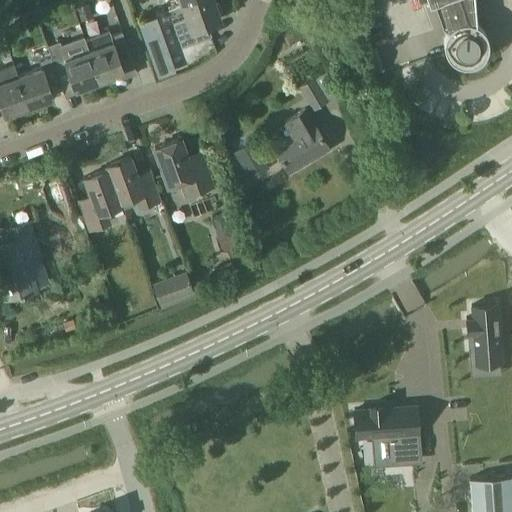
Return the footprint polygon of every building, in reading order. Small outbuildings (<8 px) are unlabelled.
[(214,0),(196,0),(181,5),(186,18),(172,22),(181,46),(188,44),(210,35),(206,21),(219,17),(214,0)] [(471,0),(427,0),(429,4),(434,2),(443,28),(444,27),(448,30),(447,32),(445,35),(445,37),(444,40),(444,42),(444,45),(445,47),(446,50),(447,52),(448,54),(449,55),(451,58),(452,59),(455,61),(457,61),(458,62),(462,63),(465,63),(469,63),(470,63),(472,62),(476,61),(479,59),(480,58),(482,56),(483,55),(484,53),(485,51),(486,50),(486,48),(487,46),(487,44),(487,42),(487,40),(487,38),(487,36),(486,34),(485,33),(484,31),(483,29),(482,28),(481,26),(479,25),(478,24),(474,22),(473,21),(471,0)] [(80,22),(92,18),(88,4),(76,9),(80,22)] [(48,13),(37,17),(39,22),(51,18),(49,12),(48,13)] [(174,71),(154,17),(136,23),(156,78),(174,71)] [(110,29),(84,38),(84,39),(85,39),(99,79),(124,71),(120,57),(131,53),(122,30),(112,34),(110,29)] [(60,41),(49,45),(53,56),(60,78),(71,74),(76,87),(99,79),(85,39),(84,39),(62,47),(61,44),(60,41)] [(43,66),(18,75),(29,105),(53,97),(48,82),(60,78),(53,56),(41,60),(43,66)] [(0,100),(5,114),(29,105),(18,75),(17,75),(13,63),(0,68),(0,100)] [(313,76),(298,85),(312,108),(327,100),(314,77),(313,76)] [(314,120),(313,121),(304,106),(284,118),(292,133),(283,139),(280,133),(270,140),(287,168),(328,144),(314,120)] [(189,162),(180,138),(155,147),(169,184),(182,180),(187,194),(211,184),(201,157),(189,162)] [(107,164),(109,168),(122,200),(136,194),(141,206),(161,199),(153,176),(140,181),(132,156),(107,164)] [(123,203),(109,168),(87,176),(96,202),(83,206),(90,229),(110,221),(106,210),(123,203)] [(14,236),(0,240),(0,282),(4,296),(35,285),(34,283),(48,278),(39,252),(41,252),(29,218),(10,224),(14,236)] [(216,286),(235,279),(230,265),(211,271),(216,286)] [(186,272),(153,284),(160,302),(193,290),(186,272)] [(472,316),(466,317),(467,332),(468,332),(469,347),(468,347),(468,348),(474,347),(475,363),(499,361),(495,303),(471,304),(472,316)] [(71,317),(62,320),(64,329),(73,326),(71,317)] [(370,407),(353,409),(355,436),(375,435),(377,461),(420,458),(417,420),(416,406),(416,404),(414,404),(397,405),(382,406),(382,403),(369,404),(370,407)] [(511,511),(511,477),(511,474),(469,477),(471,511),(511,511)]
